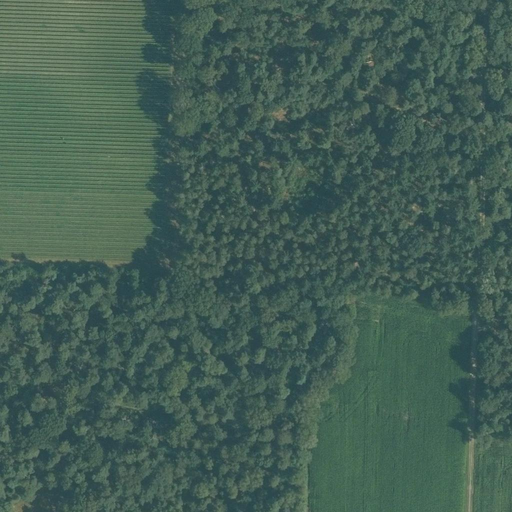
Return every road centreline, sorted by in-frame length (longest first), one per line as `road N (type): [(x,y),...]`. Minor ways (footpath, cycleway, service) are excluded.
road 1 (track): [(468,511),(486,158)]
road 2 (track): [(486,158),(492,0)]
